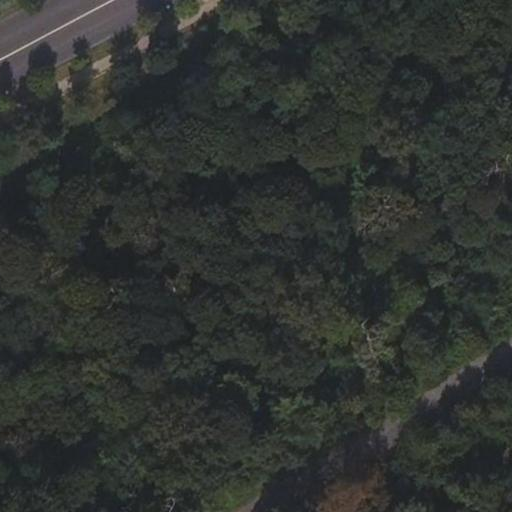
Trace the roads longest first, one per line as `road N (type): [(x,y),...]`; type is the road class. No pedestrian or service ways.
road 1 (track): [(251,511),(511,350)]
road 2 (primary): [(109,0),(0,58)]
